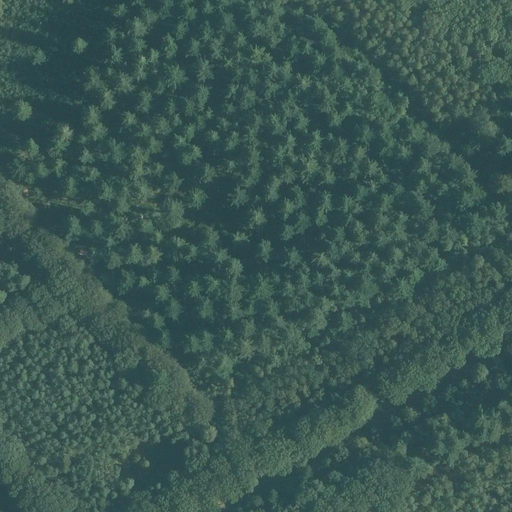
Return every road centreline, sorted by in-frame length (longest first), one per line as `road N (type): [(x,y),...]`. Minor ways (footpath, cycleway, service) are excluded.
road 1 (track): [(0,204),(241,466)]
road 2 (tertiary): [(220,511),(511,341)]
road 3 (track): [(273,0),(347,38),(511,213)]
